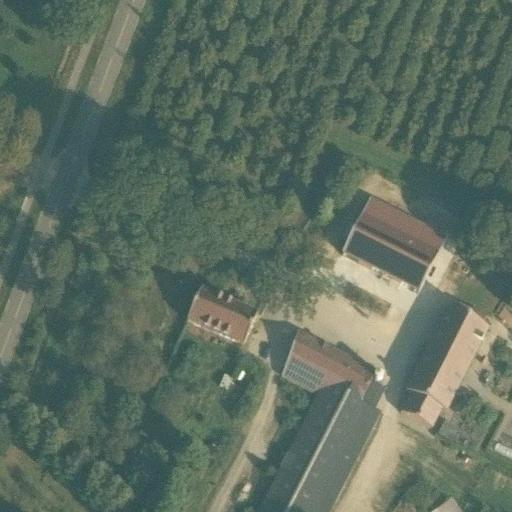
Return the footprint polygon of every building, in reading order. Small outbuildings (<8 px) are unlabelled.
[(343,205),(325,245),(404,279),(422,239),(343,205)] [(488,230),(467,220),(460,235),(481,245),(488,230)] [(243,348),(249,335),(257,316),(200,291),(186,323),(243,348)] [(410,396),(401,415),(432,431),(441,412),(446,414),(488,331),(448,311),(406,394),(410,396)] [(385,392),(371,385),(376,374),(298,334),(281,379),(315,398),(257,511),(313,511),(367,407),(375,411),(385,392)] [(185,366),(192,344),(181,341),(175,363),(185,366)]
